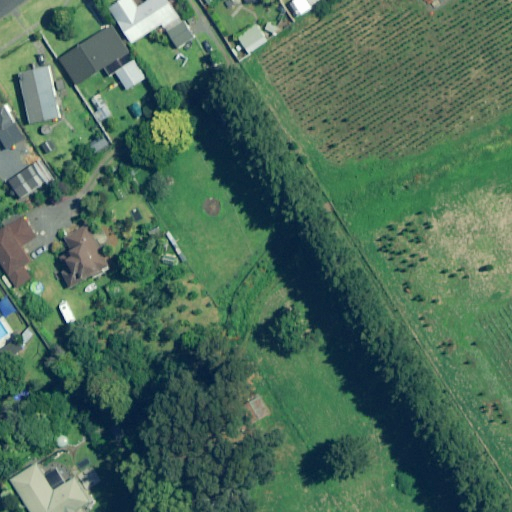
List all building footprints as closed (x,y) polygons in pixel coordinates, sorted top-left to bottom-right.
[(192,37),(167,0),(149,0),(137,8),(132,0),(120,0),(109,8),(132,43),(161,24),(176,47),(192,37)] [(131,50),(114,24),(59,58),(76,84),(131,50)] [(267,41),(256,24),(237,37),(248,53),(267,41)] [(145,78),(134,60),(115,71),(126,90),(145,78)] [(57,117),(48,67),(19,73),(28,123),(57,117)] [(38,239),(20,210),(3,221),(7,227),(0,230),(0,260),(16,288),(33,278),(25,265),(30,262),(22,249),(38,239)] [(110,265),(86,223),(63,237),(73,255),(56,265),(69,288),(110,265)] [(53,491),(36,463),(10,479),(29,511),(73,511),(90,502),(75,477),(53,491)]
